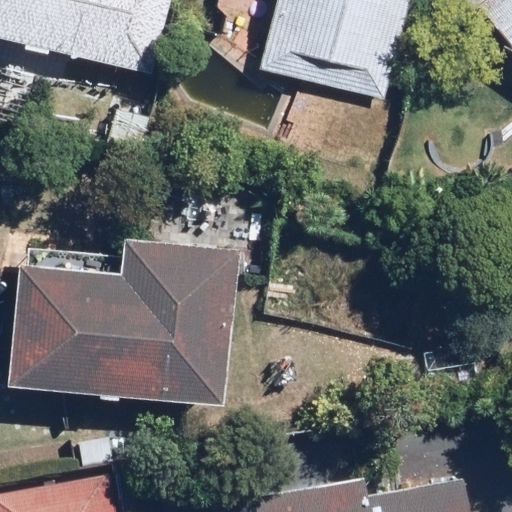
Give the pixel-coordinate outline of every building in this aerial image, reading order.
[(185,0),(0,0),(0,49),(167,85),(185,0)] [(278,0),(261,69),(379,100),(405,0),(278,0)] [(511,0),(485,0),(478,6),(511,50),(511,0)] [(7,383),(227,403),(242,247),(124,237),(121,271),(18,262),(7,383)] [(0,511),(115,511),(109,471),(0,488),(0,511)] [(469,511),(464,477),(375,490),(374,479),(258,497),(260,511),(469,511)]
